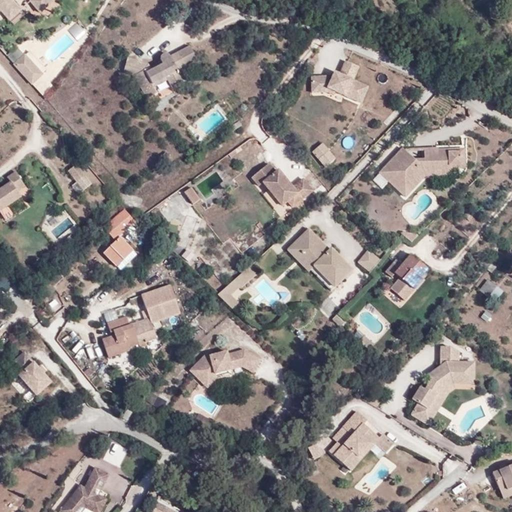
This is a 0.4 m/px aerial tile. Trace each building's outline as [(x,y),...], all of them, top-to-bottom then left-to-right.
[(0,0),(0,9),(10,20),(21,11),(11,0),(31,0),(30,1),(36,8),(39,11),(50,0),(0,0)] [(197,60),(190,46),(178,52),(185,66),(197,60)] [(17,47),(7,54),(13,62),(23,54),(17,47)] [(185,66),(178,52),(170,57),(177,71),(185,66)] [(30,84),(42,74),(26,53),(13,63),(30,84)] [(171,88),(183,81),(177,71),(170,57),(169,55),(167,54),(165,53),(163,53),(161,54),(160,56),(159,60),(162,64),(157,67),(128,58),(123,73),(134,76),(146,99),(157,93),(154,88),(152,85),(166,77),(167,81),(171,88)] [(339,76),(338,80),(332,78),(311,78),(312,90),(327,90),(335,93),(352,101),(353,99),(361,102),(367,88),(352,82),(358,68),(345,63),(339,76)] [(154,88),(167,81),(166,77),(152,85),(154,88)] [(213,143),(217,149),(239,134),(236,121),(227,127),(230,131),(213,143)] [(311,153),(324,169),(335,160),(321,144),(311,153)] [(465,147),(404,148),(402,148),(379,172),(406,196),(426,175),(451,174),(450,167),(465,167),(465,147)] [(171,157),(165,151),(161,154),(166,161),(171,157)] [(292,186),(278,169),(275,171),(268,163),(259,170),(266,178),(262,181),(281,205),(287,200),(292,206),(312,189),(303,178),(292,186)] [(81,190),(89,183),(76,166),(68,173),(81,190)] [(251,176),(258,185),(262,181),(266,178),(259,170),(251,176)] [(21,191),(27,187),(17,173),(16,172),(9,177),(12,181),(0,188),(0,206),(4,211),(25,197),(21,191)] [(199,201),(190,189),(184,193),(193,205),(199,201)] [(129,221),(123,213),(108,226),(114,234),(129,221)] [(330,248),(328,250),(307,230),(286,250),(307,272),(312,267),(334,288),(352,270),(330,248)] [(116,266),(123,261),(132,251),(120,239),(104,254),(116,266)] [(126,264),(136,255),(132,251),(123,261),(126,264)] [(358,263),(369,273),(379,261),(367,251),(358,263)] [(420,278),(428,270),(410,255),(402,265),(397,261),(386,274),(391,278),(395,274),(400,279),(413,291),(422,280),(420,278)] [(248,267),(216,296),(230,310),(237,303),(229,295),(238,286),(240,288),(255,274),(248,267)] [(391,290),(404,301),(413,291),(400,279),(391,290)] [(497,286),(488,280),(480,290),(488,297),(497,286)] [(55,289),(48,281),(43,287),(47,292),(43,296),(45,299),(55,289)] [(170,285),(141,295),(149,319),(151,324),(180,314),(170,285)] [(53,311),(61,307),(55,295),(46,299),(53,311)] [(121,354),(120,350),(128,348),(139,344),(138,342),(132,325),(129,326),(127,318),(107,324),(110,334),(113,333),(114,336),(102,340),(108,358),(121,354)] [(151,324),(149,319),(132,325),(138,342),(144,340),(145,343),(156,339),(151,324)] [(374,345),(364,336),(360,341),(369,350),(374,345)] [(140,347),(157,342),(156,339),(145,343),(144,340),(138,342),(139,344),(140,347)] [(429,374),(432,378),(426,388),(425,389),(419,403),(411,414),(428,425),(448,394),(455,389),(452,383),(474,384),(475,362),(459,361),(460,353),(451,346),(441,346),(441,365),(429,374)] [(242,366),(253,372),(261,359),(244,349),(228,354),(227,350),(207,356),(205,355),(190,370),(204,385),(215,374),(232,369),(242,366)] [(38,396),(53,382),(45,373),(40,368),(25,352),(10,365),(38,396)] [(207,388),(216,378),(233,374),(232,369),(215,374),(204,385),(207,388)] [(420,386),(412,399),(419,403),(425,389),(420,386)] [(150,393),(145,402),(154,406),(158,398),(150,393)] [(380,403),(370,397),(367,402),(377,408),(380,403)] [(154,406),(162,411),(166,402),(158,398),(154,406)] [(364,424),(367,420),(356,412),(343,426),(352,435),(342,446),(334,455),(352,470),(375,444),(386,453),(394,444),(383,435),(380,438),(364,424)] [(199,414),(193,424),(202,429),(205,424),(209,427),(212,422),(199,414)] [(337,442),(330,451),(334,455),(342,446),(337,442)] [(511,465),(494,473),(505,499),(511,496),(511,465)] [(96,469),(86,489),(82,487),(61,511),(84,511),(87,508),(93,511),(102,511),(108,501),(100,496),(110,476),(96,469)] [(180,511),(158,500),(153,509),(159,511),(180,511)]
